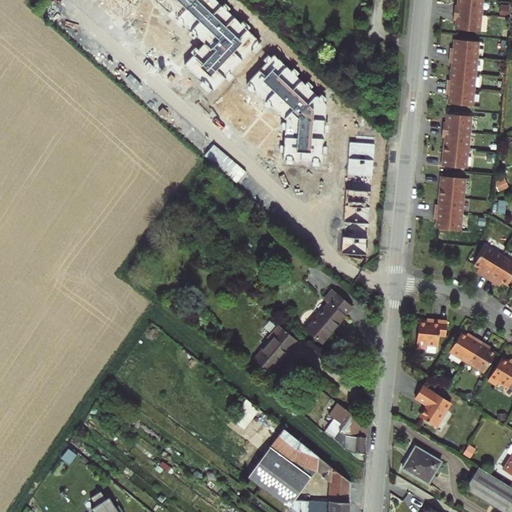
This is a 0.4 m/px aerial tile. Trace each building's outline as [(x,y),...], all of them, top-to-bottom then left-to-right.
[(217,0),(108,0),(124,15),(136,2),(138,0),(157,0),(204,44),(194,54),(184,64),(213,91),(261,40),(217,0)] [(485,0),(461,0),(461,7),(457,6),(456,21),(459,21),(459,30),(482,33),(485,0)] [(60,18),(54,13),(50,18),(55,23),(60,18)] [(481,42),(458,40),(457,49),(453,49),(452,64),(455,64),(454,72),(454,81),(450,81),(449,95),(452,96),(451,105),(475,107),(481,42)] [(274,54),(246,84),(285,121),(283,160),(323,161),(325,103),(274,54)] [(363,91),(361,81),(352,82),(354,92),(363,91)] [(474,117),(450,115),(449,123),(446,123),(444,138),(448,138),(446,158),(445,158),(444,167),(469,169),(474,117)] [(374,144),(349,142),(342,253),(367,255),(374,144)] [(468,179),(443,177),(442,185),(443,185),(441,206),(438,206),(436,220),(440,220),(439,229),(463,231),(468,179)] [(484,274),(491,279),(505,255),(488,245),(477,265),(482,268),(486,270),(484,274)] [(511,259),(505,255),(491,279),(498,283),(500,279),(505,282),(510,285),(511,281),(511,259)] [(353,308),(334,291),(325,301),(329,304),(307,330),(322,343),(353,308)] [(435,321),(421,320),(418,347),(428,348),(428,344),(440,345),(441,335),(448,335),(450,320),(435,319),(435,321)] [(277,368),(297,344),(299,342),(279,326),(268,339),(271,341),(255,360),(269,372),(274,366),(277,368)] [(474,338),(464,331),(451,351),(469,362),(482,340),(475,336),(474,338)] [(488,344),(482,340),(469,362),(486,372),(498,352),(488,346),(488,344)] [(511,361),(504,357),(490,380),(498,385),(500,382),(510,388),(511,384),(511,361)] [(452,404),(425,386),(417,399),(429,406),(421,418),(437,428),(452,404)] [(233,418),(241,424),(255,406),(247,400),(233,418)] [(336,420),(326,433),(345,448),(348,448),(353,452),(364,454),(367,426),(337,403),(329,415),(336,420)] [(255,406),(241,424),(246,428),(260,410),(255,406)] [(247,477),(289,508),(294,511),(348,511),(350,481),(270,418),(262,429),(276,439),(247,477)] [(440,461),(416,446),(410,455),(413,456),(411,460),(408,459),(402,468),(427,483),(440,461)] [(70,448),(63,458),(71,464),(78,454),(70,448)] [(511,454),(502,470),(511,476),(511,454)] [(511,487),(478,467),(465,489),(502,511),(510,511),(511,509),(511,487)] [(122,511),(118,505),(115,507),(108,497),(105,499),(100,491),(89,498),(95,506),(90,509),(92,511),(122,511)]
